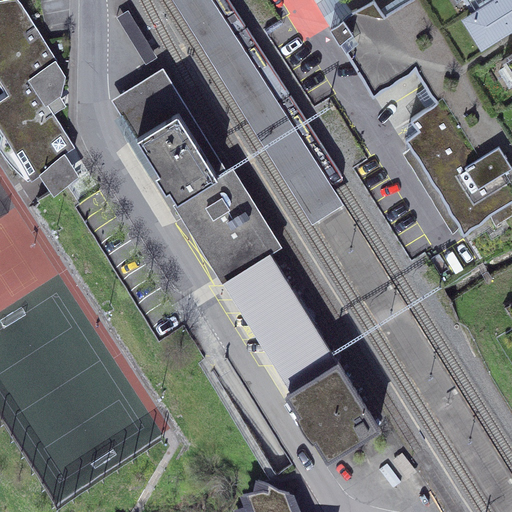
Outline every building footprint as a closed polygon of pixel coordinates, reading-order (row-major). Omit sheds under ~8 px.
[(0,0),(0,67),(13,89),(0,98),(0,121),(30,172),(74,147),(48,104),(60,93),(65,75),(21,0),(0,0)] [(339,201),(211,0),(176,0),(312,219),(339,201)] [(346,0),(318,0),(333,23),(353,10),(346,0)] [(381,8),(375,0),(370,0),(353,10),(333,23),(330,24),(373,95),(415,69),(437,103),(411,118),(418,131),(402,141),(460,235),(511,202),(511,195),(487,154),(511,139),(511,78),(490,43),(463,0),(408,0),(385,14),(381,8)] [(393,0),(381,8),(385,14),(408,0),(393,0)] [(511,0),(463,0),(490,43),(511,29),(511,0)] [(128,11),(117,18),(146,65),(157,58),(128,11)] [(163,68),(112,99),(120,111),(138,140),(179,114),(216,173),(266,255),(280,247),(232,168),(226,172),(163,68)] [(138,140),(174,199),(216,173),(179,114),(155,129),(138,140)] [(331,458),(373,433),(266,255),(216,173),(174,199),(331,458)] [(292,511),(286,499),(264,494),(242,511),(292,511)]
